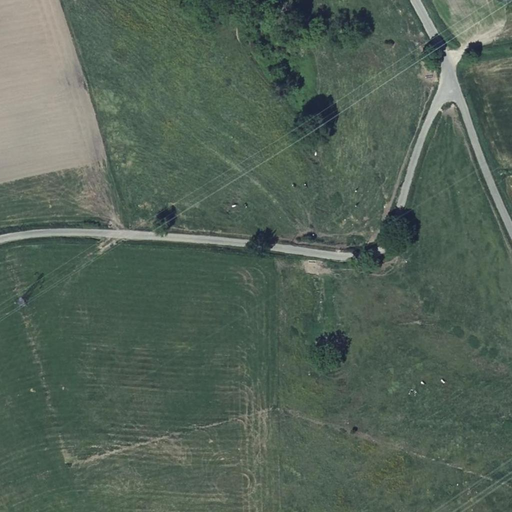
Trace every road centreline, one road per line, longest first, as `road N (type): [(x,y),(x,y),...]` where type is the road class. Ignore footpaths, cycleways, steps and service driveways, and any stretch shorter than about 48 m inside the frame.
road 1 (unclassified): [(453,83),(434,108),(391,235),(375,251),(341,255),(80,231),(0,239)]
road 2 (unclassified): [(453,83),(511,231)]
